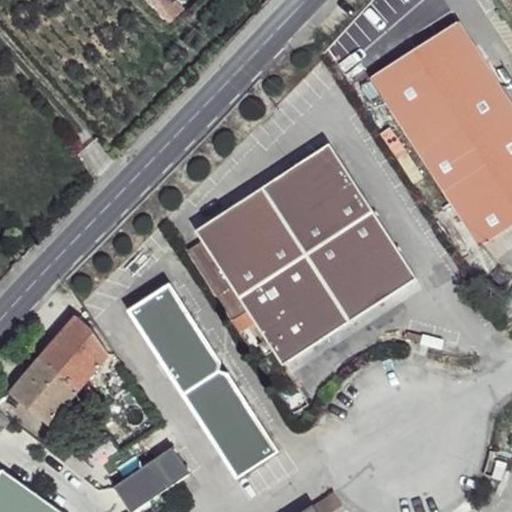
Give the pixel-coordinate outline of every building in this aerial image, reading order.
[(482,256),(511,236),(511,116),(454,27),(369,81),(482,256)] [(283,367),(419,279),(336,151),(200,238),(283,367)] [(172,285),(129,312),(242,474),(281,448),(172,285)] [(94,331),(75,317),(44,357),(82,387),(109,351),(94,331)] [(82,387),(44,357),(13,393),(48,425),(82,387)] [(137,393),(114,362),(110,367),(115,372),(108,379),(129,403),(137,393)] [(8,423),(0,414),(0,429),(2,431),(8,423)] [(190,477),(172,448),(166,452),(185,481),(190,477)] [(129,511),(140,511),(185,481),(166,452),(113,490),(129,511)] [(60,511),(3,470),(0,474),(0,511),(60,511)]
